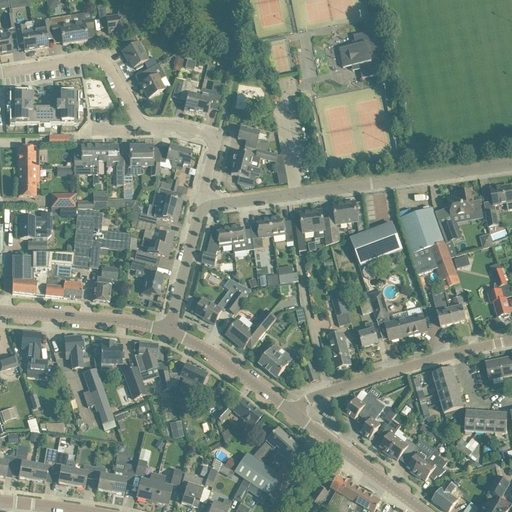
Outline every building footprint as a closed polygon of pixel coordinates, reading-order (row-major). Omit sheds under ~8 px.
[(0,0),(0,8),(11,7),(9,0),(0,0)] [(99,17),(106,16),(104,6),(97,7),(99,17)] [(108,35),(114,34),(117,39),(131,31),(125,20),(126,20),(127,19),(127,18),(127,16),(127,15),(127,13),(125,12),(124,11),(122,11),(120,12),(118,13),(118,14),(118,15),(118,16),(106,18),(107,25),(108,35)] [(91,13),(78,15),(70,17),(75,44),(87,42),(85,28),(93,27),(93,29),(94,29),(91,13)] [(15,30),(13,17),(13,16),(5,17),(8,31),(15,30)] [(70,17),(63,18),(50,20),(50,23),(53,40),(54,40),(52,34),(60,32),(62,46),(75,44),(70,17)] [(15,33),(17,43),(23,42),(24,52),(36,50),(33,30),(32,23),(26,24),(25,25),(25,27),(15,29),(15,33)] [(40,25),(40,29),(33,30),(36,50),(48,48),(46,38),(52,38),(52,40),(53,40),(50,23),(40,25)] [(2,29),(0,29),(0,56),(13,54),(12,50),(11,44),(9,34),(4,35),(4,31),(2,29)] [(381,55),(376,31),(354,36),(355,45),(339,48),(343,68),(352,66),(353,71),(360,70),(362,79),(381,75),(377,55),(381,55)] [(127,58),(134,69),(135,69),(136,71),(143,67),(142,65),(148,61),(138,43),(122,52),(126,59),(127,58)] [(176,58),(173,66),(174,66),(180,68),(182,69),(185,61),(176,58)] [(151,68),(158,65),(155,59),(148,63),(151,68)] [(140,85),(148,100),(165,91),(160,82),(165,79),(158,65),(142,74),(142,75),(145,73),(149,80),(140,85)] [(181,90),(179,100),(180,97),(187,99),(184,112),(195,115),(196,113),(196,112),(200,95),(200,92),(195,91),(196,85),(183,82),(181,90)] [(196,112),(196,113),(207,115),(208,113),(209,110),(212,99),(221,101),(225,86),(213,84),(211,92),(208,91),(201,89),(200,92),(200,95),(196,112)] [(6,109),(6,115),(10,115),(10,119),(10,126),(20,126),(27,126),(38,126),(38,133),(49,133),(49,126),(61,126),(68,126),(78,126),(78,115),(81,115),(81,109),(81,104),(81,103),(78,103),(78,91),(61,91),(54,91),(55,105),(57,105),(57,109),(44,109),(31,109),(31,105),(33,105),(33,92),(27,92),(9,92),(9,93),(9,98),(10,103),(6,103),(6,109)] [(240,129),(238,140),(241,141),(249,143),(247,149),(257,151),(266,153),(269,143),(258,140),(259,133),(240,129)] [(56,137),(56,147),(68,147),(68,137),(56,137)] [(153,164),(153,146),(142,147),(142,168),(151,167),(151,177),(158,178),(160,165),(153,164)] [(165,164),(164,169),(170,170),(170,168),(172,169),(176,170),(181,152),(181,149),(170,146),(169,148),(169,149),(167,156),(165,164)] [(74,154),(74,176),(93,176),(92,147),(81,147),(81,154),(74,154)] [(106,165),(106,147),(92,147),(93,176),(98,176),(98,163),(101,163),(101,165),(106,165)] [(118,163),(118,147),(106,147),(106,165),(106,167),(112,167),(112,163),(118,163)] [(142,168),(142,147),(129,147),(129,165),(123,165),(123,167),(124,178),(129,177),(129,168),(142,168)] [(38,168),(38,158),(38,148),(18,148),(18,168),(38,168)] [(181,152),(176,170),(182,171),(183,165),(189,167),(193,152),(181,149),(181,152)] [(235,152),(232,164),(234,164),(235,164),(250,168),(252,168),(256,169),(258,163),(259,163),(260,159),(271,162),(275,163),(277,156),(273,155),(266,153),(257,151),(255,157),(252,156),(244,154),(235,152)] [(234,164),(231,176),(234,176),(239,178),(248,180),(246,187),(253,188),(256,179),(258,179),(261,170),(257,170),(256,169),(252,168),(250,168),(235,164),(234,164)] [(38,168),(18,168),(19,198),(36,198),(36,183),(38,183),(38,168)] [(176,194),(179,183),(173,181),(172,186),(170,193),(176,194)] [(170,193),(172,186),(162,183),(160,190),(170,193)] [(497,188),(490,189),(492,202),(493,206),(494,206),(507,204),(508,212),(511,211),(511,192),(511,187),(497,189),(497,188)] [(160,190),(158,197),(162,198),(166,199),(166,198),(167,195),(170,196),(170,193),(160,190)] [(460,198),(448,200),(449,204),(450,208),(450,212),(451,218),(457,217),(471,214),(471,215),(471,216),(472,216),(472,217),(473,217),(473,218),(474,218),(475,218),(475,219),(476,219),(477,219),(478,218),(479,218),(480,217),(481,217),(481,216),(481,215),(482,215),(482,214),(482,213),(482,212),(480,202),(473,203),(472,199),(470,193),(460,195),(460,198)] [(51,195),(51,208),(77,208),(77,195),(51,195)] [(107,209),(107,200),(107,198),(93,198),(93,202),(93,209),(107,209)] [(160,208),(160,209),(176,213),(179,214),(182,202),(181,202),(174,200),(166,198),(166,199),(162,198),(160,208)] [(124,209),(124,202),(124,200),(107,200),(107,209),(124,209)] [(357,213),(356,203),(345,204),(347,224),(357,223),(359,236),(367,233),(364,210),(363,210),(364,212),(357,213)] [(329,217),(329,215),(328,215),(329,221),(332,245),(340,243),(337,225),(347,224),(345,204),(333,206),(335,216),(329,217)] [(138,207),(134,207),(134,209),(132,220),(137,222),(138,221),(158,227),(159,220),(140,215),(141,212),(138,207)] [(59,209),(60,221),(76,220),(75,208),(59,209)] [(158,208),(156,219),(159,220),(159,221),(162,222),(167,223),(172,224),(177,225),(179,214),(176,213),(160,209),(160,208),(158,208)] [(324,222),(322,211),(311,213),(314,233),(315,240),(325,239),(326,247),(332,245),(329,221),(324,222)] [(442,283),(447,281),(450,288),(454,287),(460,284),(450,258),(446,248),(445,244),(434,218),(432,211),(400,221),(402,230),(418,277),(437,270),(442,283)] [(33,255),(33,258),(12,258),(13,300),(65,302),(65,282),(57,282),(57,270),(72,271),(89,271),(91,254),(99,255),(100,250),(108,251),(129,253),(131,236),(101,232),(103,214),(77,212),(73,256),(52,255),(33,255)] [(495,212),(485,214),(488,229),(498,227),(495,212)] [(299,253),(303,252),(307,252),(304,234),(314,233),(311,213),(300,214),(302,225),(296,226),(296,223),(295,224),(299,253)] [(46,252),(45,243),(42,243),(42,240),(48,240),(51,236),(51,215),(42,215),(42,219),(34,219),(34,218),(20,218),(20,240),(32,240),(32,243),(28,243),(28,252),(46,252)] [(281,222),(280,217),(270,219),(272,238),(274,238),(275,243),(286,241),(287,243),(294,242),(291,222),(285,223),(284,221),(281,222)] [(260,225),(257,225),(257,227),(251,228),(251,230),(253,240),(259,239),(259,240),(272,238),(270,219),(260,220),(260,225)] [(137,222),(136,229),(156,234),(158,227),(138,221),(137,222)] [(453,223),(442,227),(447,243),(452,241),(458,239),(453,223)] [(381,226),(377,226),(377,230),(351,240),(361,267),(402,251),(392,224),(381,228),(381,226)] [(241,230),(240,226),(231,227),(233,246),(234,253),(254,251),(252,240),(253,240),(251,230),(245,231),(245,230),(241,230)] [(211,236),(207,255),(204,254),(202,264),(215,267),(219,253),(220,253),(220,248),(233,246),(231,227),(220,229),(221,233),(217,234),(217,235),(211,236)] [(174,237),(159,233),(158,239),(152,238),(151,244),(171,249),(174,237)] [(490,235),(479,237),(482,249),(492,247),(490,235)] [(141,247),(149,249),(155,250),(153,257),(168,260),(171,249),(151,244),(142,242),(141,247)] [(99,257),(107,258),(108,251),(100,250),(99,255),(99,257)] [(134,261),(148,265),(151,255),(137,252),(134,261)] [(97,272),(99,257),(99,255),(91,254),(89,271),(97,272)] [(464,258),(455,261),(457,270),(462,269),(464,258)] [(129,260),(128,270),(130,271),(136,272),(135,276),(145,279),(147,273),(155,276),(157,267),(148,265),(134,261),(133,261),(129,260)] [(500,264),(491,268),(492,268),(493,273),(502,270),(500,264)] [(105,269),(102,269),(101,278),(97,278),(95,303),(109,304),(111,280),(117,280),(118,269),(105,268),(105,269)] [(72,271),(57,270),(57,282),(65,282),(65,302),(84,301),(85,281),(72,281),(72,271)] [(498,289),(508,286),(503,270),(502,270),(493,273),(492,274),(498,289)] [(145,279),(141,295),(150,297),(151,295),(159,297),(163,278),(160,277),(155,276),(147,273),(145,279)] [(297,282),(296,274),(279,276),(281,285),(291,283),(297,282)] [(226,289),(235,296),(226,309),(235,316),(253,293),(231,281),(226,289)] [(460,284),(454,287),(457,296),(463,294),(460,284)] [(500,290),(487,294),(490,304),(493,303),(498,319),(503,317),(505,319),(509,318),(509,315),(511,315),(506,299),(503,300),(500,290)] [(332,295),(333,297),(332,298),(340,328),(349,326),(352,325),(344,294),(342,295),(341,292),(332,295)] [(360,295),(362,302),(359,303),(363,317),(375,313),(370,296),(368,292),(360,295)] [(390,321),(386,309),(381,292),(370,296),(375,313),(378,325),(390,321)] [(450,310),(446,295),(434,302),(437,314),(441,328),(453,325),(450,310)] [(454,299),(456,309),(450,310),(453,325),(466,321),(462,307),(460,298),(454,299)] [(196,315),(208,321),(208,323),(214,326),(222,311),(203,301),(196,315)] [(421,308),(407,312),(409,319),(385,325),(389,341),(427,332),(421,308)] [(227,336),(244,350),(254,338),(259,342),(265,335),(277,320),(266,312),(255,326),(243,317),(238,323),(227,336)] [(372,324),(365,326),(367,333),(360,335),(363,348),(378,344),(372,324)] [(22,344),(21,350),(29,351),(27,371),(46,373),(47,362),(37,361),(38,351),(39,352),(40,345),(41,335),(23,334),(23,335),(22,344)] [(343,334),(328,337),(336,370),(351,366),(343,334)] [(83,369),(81,351),(85,351),(84,340),(80,340),(80,338),(64,340),(66,355),(66,361),(71,361),(71,363),(73,363),(74,370),(83,369)] [(101,355),(100,365),(122,365),(122,360),(124,360),(124,353),(122,353),(122,347),(114,347),(114,343),(103,343),(103,347),(101,347),(101,348),(98,348),(98,355),(101,355)] [(135,345),(134,353),(139,353),(138,357),(135,357),(140,374),(159,368),(158,365),(156,360),(157,355),(158,346),(139,344),(139,345),(135,345)] [(281,351),(275,346),(265,358),(259,366),(277,380),(275,382),(279,385),(291,370),(287,367),(293,360),(285,354),(282,357),(278,354),(281,351)] [(0,373),(10,370),(19,367),(16,356),(6,359),(0,360),(0,373)] [(511,358),(504,360),(504,361),(500,362),(503,378),(511,376),(511,358)] [(496,361),(486,363),(489,381),(503,378),(500,362),(496,363),(496,361)] [(312,362),(304,365),(311,384),(317,381),(314,372),(316,371),(312,362)] [(183,379),(180,387),(182,396),(189,393),(189,396),(197,394),(206,398),(210,389),(202,386),(203,384),(208,375),(186,365),(182,374),(181,375),(180,377),(183,379)] [(96,369),(82,374),(89,392),(94,406),(96,413),(98,413),(110,408),(96,369)] [(134,401),(148,396),(137,369),(123,374),(134,401)] [(455,379),(452,369),(433,375),(436,385),(455,379)] [(160,374),(159,374),(163,392),(172,390),(168,372),(160,374)] [(458,389),(455,379),(436,385),(439,395),(458,389)] [(416,391),(421,389),(418,380),(413,381),(416,391)] [(461,399),(458,389),(439,395),(442,405),(461,399)] [(349,417),(355,421),(361,412),(366,416),(377,401),(368,394),(361,403),(356,399),(347,411),(346,410),(343,414),(348,418),(349,417)] [(36,396),(29,399),(33,411),(40,408),(36,396)] [(447,421),(459,417),(465,411),(464,409),(461,399),(458,400),(442,405),(447,421)] [(239,427),(248,434),(253,428),(263,416),(243,400),(233,413),(244,421),(239,427)] [(370,441),(371,440),(372,441),(375,437),(374,436),(380,427),(375,422),(386,407),(377,401),(366,416),(370,420),(360,434),(370,441)] [(409,401),(404,412),(410,415),(415,403),(409,401)] [(221,423),(230,413),(225,408),(216,418),(221,423)] [(5,423),(17,419),(13,409),(1,413),(5,423)] [(458,428),(465,428),(465,433),(475,434),(476,414),(466,413),(465,411),(459,417),(458,428)] [(429,412),(424,414),(426,421),(427,423),(429,425),(430,426),(432,426),(435,425),(433,419),(431,419),(429,412)] [(122,421),(127,419),(125,413),(115,417),(120,432),(125,430),(122,421)] [(485,435),(487,414),(476,414),(475,434),(485,435)] [(496,435),(497,415),(487,414),(485,435),(496,435)] [(506,436),(508,416),(497,415),(496,435),(506,436)] [(26,421),(30,434),(39,432),(35,419),(26,421)] [(385,440),(379,448),(384,451),(383,453),(388,456),(400,441),(394,437),(397,433),(401,427),(393,421),(387,429),(386,428),(380,436),(385,440)] [(46,425),(40,425),(40,430),(42,430),(46,430),(47,431),(48,432),(64,434),(64,424),(46,425)] [(271,437),(251,459),(268,470),(274,461),(271,459),(276,452),(286,461),(298,448),(278,429),(271,437)] [(183,430),(171,433),(173,440),(184,438),(183,430)] [(8,436),(8,444),(18,444),(18,436),(8,436)] [(408,441),(405,445),(400,441),(388,456),(392,460),(393,458),(398,462),(404,454),(409,457),(416,447),(408,441)] [(462,454),(466,448),(460,444),(456,449),(462,454)] [(472,453),(475,450),(468,445),(466,448),(462,454),(468,458),(472,453)] [(16,456),(15,458),(13,468),(13,470),(14,470),(14,468),(20,469),(19,479),(32,482),(35,465),(26,464),(28,448),(17,446),(16,456)] [(413,461),(407,469),(412,472),(411,473),(416,477),(432,456),(432,455),(426,451),(425,454),(416,447),(409,457),(413,461)] [(46,450),(43,467),(35,465),(32,482),(45,484),(47,474),(53,475),(54,474),(53,473),(55,463),(57,453),(57,452),(46,450)] [(148,464),(151,452),(141,450),(138,461),(137,467),(135,475),(143,477),(146,463),(148,464)] [(435,451),(432,455),(432,456),(416,477),(420,480),(421,479),(426,482),(432,474),(436,478),(442,470),(447,464),(438,458),(440,455),(435,451)] [(57,453),(55,463),(53,473),(54,474),(60,475),(58,485),(71,487),(74,471),(65,469),(68,455),(57,453)] [(505,459),(503,454),(492,457),(493,462),(505,459)] [(239,465),(234,473),(234,474),(244,480),(251,485),(255,487),(256,488),(260,491),(268,496),(280,478),(268,470),(251,459),(246,455),(241,462),(239,465)] [(5,456),(3,462),(0,461),(0,478),(5,479),(7,469),(13,470),(13,468),(15,458),(5,456)] [(214,460),(204,485),(212,488),(218,474),(219,470),(221,464),(214,460)] [(115,471),(113,478),(110,494),(124,496),(126,486),(132,487),(134,475),(135,475),(137,467),(125,465),(124,473),(115,471)] [(84,466),(83,472),(74,471),(71,487),(85,489),(86,479),(92,480),(94,468),(84,466)] [(222,467),(218,473),(231,480),(234,474),(234,473),(222,467)] [(94,468),(92,480),(99,481),(97,492),(110,494),(113,478),(105,476),(106,470),(94,468)] [(179,487),(182,473),(174,471),(171,486),(179,487)] [(158,476),(151,475),(149,483),(141,481),(136,499),(152,503),(158,476)] [(163,487),(165,478),(158,476),(152,503),(168,506),(172,489),(163,487)] [(337,477),(330,489),(336,493),(328,507),(337,511),(346,498),(343,496),(350,484),(337,477)] [(510,486),(498,479),(489,494),(501,501),(510,486)] [(447,482),(438,494),(432,502),(444,511),(449,511),(457,502),(450,497),(456,489),(447,482)] [(375,511),(381,502),(350,484),(343,496),(346,498),(337,511),(375,511)] [(192,508),(193,503),(194,501),(199,503),(204,490),(188,485),(181,504),(192,508)] [(248,489),(247,491),(252,494),(256,488),(255,487),(251,485),(248,489)] [(240,487),(233,500),(241,504),(247,491),(248,489),(240,486),(240,487)] [(320,507),(329,494),(321,488),(311,501),(320,507)] [(212,508),(210,511),(227,511),(231,503),(224,500),(221,507),(214,504),(212,508)] [(508,511),(490,501),(483,511),(508,511)] [(462,511),(474,511),(477,508),(470,502),(462,511)]
